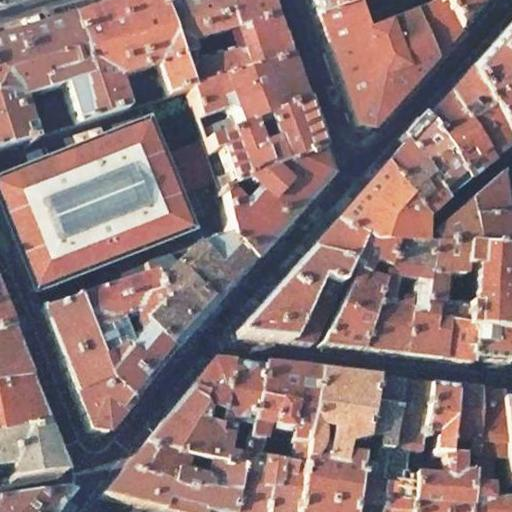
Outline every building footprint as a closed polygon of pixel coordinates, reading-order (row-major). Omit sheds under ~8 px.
[(127,39),(138,75),(151,72),(160,101),(183,93),(153,0),(136,0),(114,7),(124,40),(127,39)] [(153,0),(183,93),(284,61),(262,0),(153,0)] [(305,0),(312,19),(353,8),(350,0),(305,0)] [(428,0),(431,8),(436,6),(454,35),(484,0),(428,0)] [(367,34),(363,36),(353,8),(312,19),(343,111),(350,130),(365,134),(380,118),(385,122),(457,39),(454,35),(436,6),(431,8),(367,34)] [(123,80),(138,75),(127,39),(124,40),(114,7),(110,8),(106,9),(116,43),(113,44),(123,80)] [(123,80),(113,44),(116,43),(106,9),(88,15),(69,21),(99,120),(122,113),(112,83),(123,80)] [(69,21),(22,35),(40,96),(57,90),(68,129),(99,120),(69,21)] [(511,21),(466,72),(492,121),(506,147),(508,145),(509,144),(511,141),(511,21)] [(18,103),(40,96),(22,35),(11,39),(23,77),(10,81),(18,103)] [(11,39),(0,41),(0,150),(30,141),(25,126),(18,103),(10,81),(23,77),(11,39)] [(228,120),(233,132),(298,105),(284,61),(183,93),(193,123),(193,122),(218,112),(227,117),(228,120)] [(492,121),(466,72),(444,97),(467,135),(492,121)] [(41,120),(25,126),(30,141),(68,129),(57,90),(40,96),(44,111),(41,120)] [(183,233),(221,218),(216,194),(200,145),(193,123),(183,93),(160,101),(149,104),(133,109),(122,113),(99,120),(68,129),(30,141),(0,150),(0,182),(27,172),(21,157),(63,144),(68,156),(141,127),(183,233)] [(129,98),(133,109),(149,104),(145,93),(129,98)] [(485,165),(467,135),(444,97),(423,121),(462,183),(462,184),(482,167),(485,165)] [(233,132),(200,145),(216,194),(221,192),(238,185),(314,152),(298,105),(233,132)] [(198,133),(193,122),(193,123),(200,145),(233,132),(228,120),(198,133)] [(462,183),(423,121),(416,128),(400,146),(438,203),(462,183)] [(506,147),(492,121),(467,135),(485,165),(499,153),(505,147),(506,147)] [(27,172),(0,182),(0,223),(6,237),(28,294),(103,265),(183,233),(141,127),(68,156),(27,172)] [(438,203),(400,146),(397,149),(378,171),(418,225),(436,207),(439,205),(438,203)] [(242,213),(221,192),(216,194),(221,218),(225,240),(249,265),(324,180),(314,152),(238,185),(253,199),(242,213)] [(370,248),(390,247),(417,248),(417,226),(418,225),(378,171),(327,228),(370,248)] [(498,173),(464,203),(465,206),(472,218),(505,220),(507,220),(502,192),(499,175),(498,175),(498,173)] [(460,250),(510,252),(505,220),(472,218),(465,206),(427,236),(431,249),(460,250)] [(365,264),(382,270),(390,247),(370,248),(327,228),(303,255),(344,267),(353,271),(352,272),(360,275),(365,264)] [(172,267),(151,288),(157,314),(168,355),(249,265),(225,240),(185,252),(186,253),(172,267)] [(427,249),(417,248),(390,247),(382,270),(379,282),(356,354),(398,358),(404,319),(418,320),(427,249)] [(440,279),(459,279),(459,278),(459,271),(460,250),(431,249),(427,249),(418,320),(404,319),(398,358),(436,362),(441,325),(471,327),(463,308),(450,306),(448,311),(437,310),(440,279)] [(471,309),(463,308),(471,327),(470,330),(511,336),(511,265),(510,252),(460,250),(459,271),(473,270),(472,275),(471,309)] [(303,255),(231,335),(232,338),(233,342),(307,349),(336,289),(335,288),(344,267),(303,255)] [(172,267),(166,259),(145,266),(149,279),(151,288),(172,267)] [(468,278),(472,275),(473,270),(459,271),(459,278),(468,278)] [(356,354),(379,282),(360,275),(352,272),(314,350),(356,354)] [(149,279),(36,312),(36,313),(52,354),(87,342),(86,339),(106,325),(117,322),(128,318),(131,329),(157,314),(151,288),(149,279)] [(134,339),(120,354),(116,350),(102,358),(109,378),(132,400),(168,355),(157,314),(131,329),(134,339)] [(120,328),(117,322),(106,325),(109,332),(120,328)] [(109,332),(106,325),(86,339),(87,342),(52,354),(55,363),(90,349),(103,382),(127,405),(132,400),(109,378),(102,358),(116,350),(109,332)] [(441,325),(436,362),(467,366),(467,361),(470,330),(471,327),(441,325)] [(467,361),(507,364),(511,359),(511,336),(470,330),(467,361)] [(0,383),(21,381),(18,373),(3,334),(0,334),(0,383)] [(55,363),(85,438),(101,437),(127,405),(103,382),(90,349),(55,363)] [(207,365),(180,398),(198,402),(199,403),(199,406),(200,407),(201,408),(203,409),(216,411),(219,401),(228,367),(207,365)] [(228,425),(242,429),(257,371),(228,367),(219,401),(216,411),(209,435),(221,438),(224,439),(228,425)] [(258,431),(298,437),(313,377),(257,371),(242,429),(239,443),(255,445),(258,431)] [(346,511),(356,458),(340,456),(342,446),(357,443),(358,443),(369,383),(313,377),(298,437),(296,449),(298,449),(296,468),(290,511),(346,511)] [(0,434),(40,429),(21,381),(0,383),(0,434)] [(374,440),(372,452),(383,454),(396,385),(369,383),(358,443),(364,444),(365,438),(374,440)] [(397,457),(413,458),(416,436),(424,389),(396,385),(383,454),(374,511),(406,511),(409,491),(393,490),(395,470),(397,457)] [(431,438),(428,459),(434,460),(441,460),(444,460),(446,440),(450,392),(424,389),(416,436),(431,438)] [(446,440),(469,443),(474,443),(473,394),(450,392),(446,440)] [(486,463),(501,462),(497,403),(497,397),(473,394),(474,443),(469,443),(467,461),(469,461),(467,478),(463,511),(508,511),(507,503),(484,505),(486,463)] [(180,398),(138,449),(184,459),(206,462),(233,466),(234,459),(217,455),(221,438),(209,435),(216,411),(203,409),(201,408),(200,407),(199,406),(199,403),(198,402),(180,398)] [(511,404),(497,403),(501,462),(505,489),(511,487),(511,404)] [(228,425),(224,439),(236,442),(239,443),(242,429),(228,425)] [(0,469),(7,468),(9,484),(59,477),(40,429),(0,434),(0,469)] [(431,438),(416,436),(413,458),(428,459),(431,438)] [(217,455),(234,459),(236,442),(224,439),(221,438),(217,455)] [(467,461),(469,443),(446,440),(444,460),(459,461),(467,461)] [(252,461),(255,445),(239,443),(236,442),(234,459),(233,466),(226,511),(259,511),(268,464),(252,461)] [(268,464),(296,468),(298,449),(296,449),(270,446),(268,464)] [(182,473),(184,459),(138,449),(117,474),(177,490),(201,493),(198,511),(226,511),(233,466),(206,462),(204,477),(182,473)] [(357,451),(356,458),(361,460),(360,467),(369,469),(372,452),(357,451)] [(361,460),(356,458),(346,511),(374,511),(383,454),(372,452),(369,469),(360,467),(361,460)] [(395,470),(411,472),(412,469),(413,458),(397,457),(395,470)] [(434,470),(434,460),(428,459),(413,458),(412,469),(434,470)] [(204,477),(206,462),(184,459),(182,473),(204,477)] [(440,481),(410,480),(409,491),(406,511),(463,511),(467,478),(457,477),(459,461),(444,460),(441,460),(440,481)] [(467,478),(469,461),(467,461),(459,461),(457,477),(467,478)] [(290,511),(296,468),(268,464),(259,511),(290,511)] [(156,511),(198,511),(201,493),(177,490),(117,474),(97,498),(156,511)] [(0,511),(53,511),(66,496),(61,492),(0,500),(0,511)]
